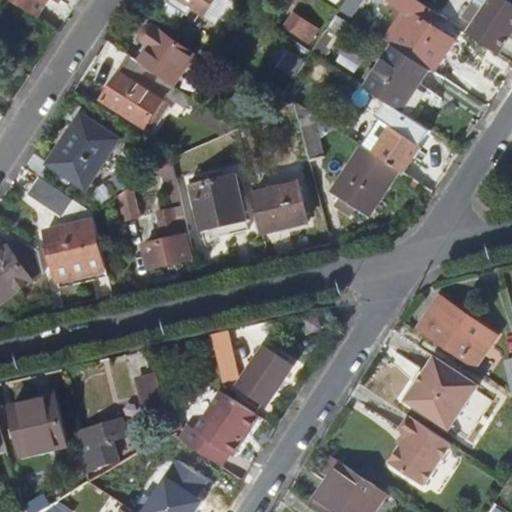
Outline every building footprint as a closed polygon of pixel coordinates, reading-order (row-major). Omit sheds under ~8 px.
[(7,0),(37,20),(49,0),(56,0),(60,2),(61,0),(7,0)] [(166,0),(165,2),(187,16),(192,9),(203,16),(213,0),(166,0)] [(491,0),(469,34),(497,51),(500,54),(511,35),(511,2),(508,0),(491,0)] [(431,71),(436,74),(457,42),(412,12),(391,44),(431,71)] [(286,29),(309,44),(318,31),(295,16),(286,29)] [(149,47),(140,63),(150,71),(152,72),(191,98),(212,67),(153,28),(150,27),(148,27),(147,27),(145,28),(142,30),(141,32),(140,34),(140,36),(141,38),(142,40),(144,42),(146,44),(149,47)] [(391,44),(363,86),(395,108),(403,113),(431,71),(391,44)] [(289,53),(278,68),(296,81),(306,64),(289,53)] [(150,71),(140,63),(133,59),(104,102),(138,125),(156,97),(142,88),(152,72),(150,71)] [(392,128),(375,154),(400,170),(403,173),(430,130),(403,113),(395,108),(385,123),(392,128)] [(81,117),(49,166),(86,191),(118,142),(81,117)] [(364,147),(333,194),(341,199),(337,207),(349,215),(354,208),(369,217),(400,170),(375,154),(364,147)] [(38,178),(27,197),(61,220),(73,202),(38,178)] [(191,188),(204,241),(247,230),(235,178),(191,188)] [(249,197),(260,237),(306,224),(297,185),(249,197)] [(116,198),(122,222),(135,219),(128,190),(116,198)] [(162,241),(145,246),(151,269),(189,259),(184,239),(188,238),(184,221),(174,223),(171,210),(157,214),(162,241)] [(45,233),(57,281),(106,269),(93,220),(45,233)] [(19,240),(0,254),(0,304),(43,273),(38,253),(19,240)] [(419,330),(475,366),(497,333),(445,298),(435,314),(431,311),(419,330)] [(212,334),(223,381),(238,378),(228,331),(212,334)] [(267,350),(241,389),(268,407),(295,367),(267,350)] [(124,356),(109,359),(116,391),(131,387),(124,356)] [(437,359),(409,402),(452,430),(480,388),(437,359)] [(157,374),(138,379),(146,413),(165,408),(157,374)] [(193,427),(183,441),(226,468),(234,455),(238,458),(264,418),(226,394),(200,432),(193,427)] [(11,407),(23,457),(67,446),(56,397),(11,407)] [(77,435),(85,471),(116,463),(112,442),(128,438),(125,421),(120,422),(118,415),(109,417),(110,425),(88,431),(88,432),(77,435)] [(453,446),(411,418),(402,432),(411,438),(392,466),(426,487),(453,446)] [(158,442),(175,452),(180,455),(186,447),(168,436),(158,442)] [(158,442),(117,466),(149,485),(163,465),(166,467),(175,452),(158,442)] [(329,475),(310,504),(322,511),(375,511),(378,508),(367,501),(376,487),(333,458),(324,472),(329,475)] [(110,471),(88,484),(97,488),(114,479),(110,471)]
